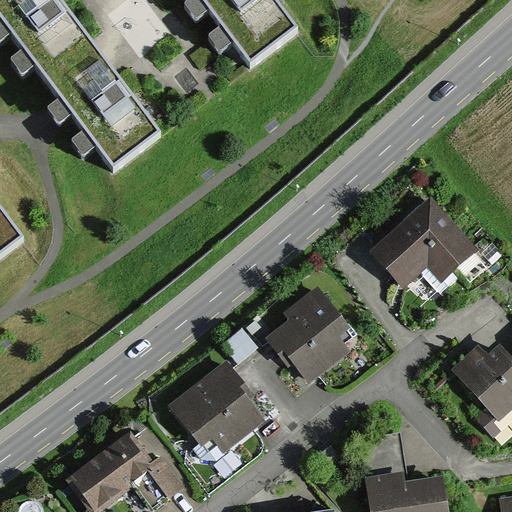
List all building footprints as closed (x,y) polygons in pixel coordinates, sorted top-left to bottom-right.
[(0,0),(0,37),(45,98),(93,60),(47,0),(0,0)] [(300,33),(273,0),(195,0),(252,71),(300,33)] [(155,143),(93,60),(45,98),(107,180),(155,143)] [(435,203),(373,257),(402,290),(430,265),(447,283),(480,254),(435,203)] [(0,266),(26,247),(0,212),(0,266)] [(361,342),(319,291),(287,318),(293,325),(271,342),(308,386),(361,342)] [(267,348),(252,331),(234,346),(249,363),(267,348)] [(494,363),(480,348),(452,375),(501,427),(511,416),(511,356),(507,351),(494,363)] [(268,422),(225,367),(174,406),(208,450),(222,439),(230,450),(268,422)] [(175,490),(132,436),(68,487),(88,511),(101,511),(135,485),(153,508),(175,490)] [(407,477),(365,485),(370,511),(444,511),(441,491),(411,496),(407,477)] [(511,511),(511,497),(501,500),(503,511),(511,511)]
